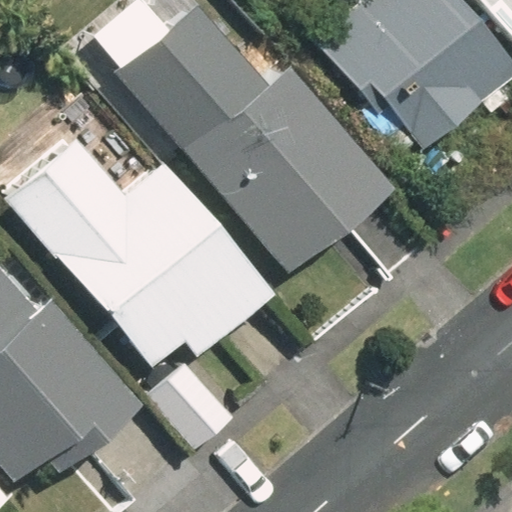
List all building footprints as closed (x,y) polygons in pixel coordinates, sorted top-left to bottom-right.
[(329,0),(282,43),(382,153),(395,141),(404,151),(499,65),(439,0),(329,0)] [(511,0),(459,0),(501,48),(511,37),(511,0)] [(175,3),(95,72),(267,272),(365,188),(260,66),(242,82),(175,3)] [(247,293),(132,160),(94,193),(48,140),(0,181),(0,220),(127,367),(159,340),(174,357),(247,293)] [(0,469),(16,455),(33,475),(115,405),(0,270),(0,469)] [(171,362),(132,397),(180,451),(219,417),(171,362)]
